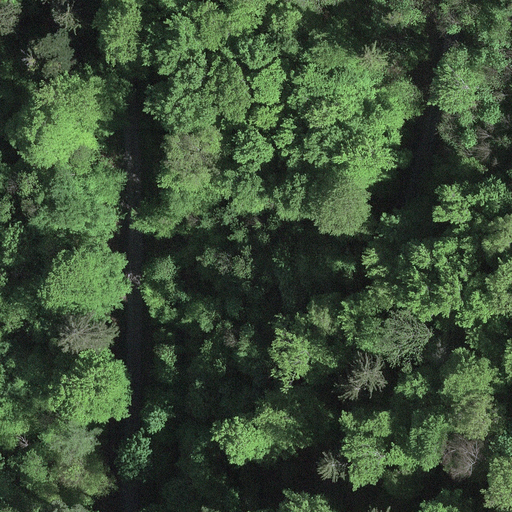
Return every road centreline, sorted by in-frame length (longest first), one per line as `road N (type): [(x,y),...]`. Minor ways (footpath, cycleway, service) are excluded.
road 1 (track): [(308,511),(369,355),(453,0)]
road 2 (track): [(130,0),(139,201),(137,511)]
